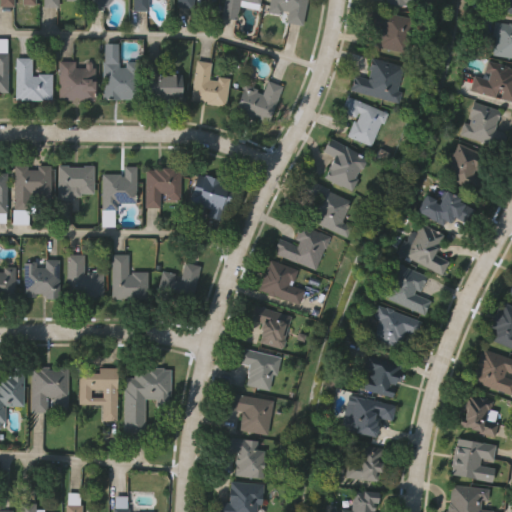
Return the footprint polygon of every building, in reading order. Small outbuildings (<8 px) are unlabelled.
[(0,0),(0,7),(15,8),(14,0),(20,0),(21,7),(35,7),(35,0),(0,0)] [(60,3),(80,3),(79,0),(42,0),(43,9),(60,9),(60,3)] [(89,8),(89,0),(102,0),(102,8),(89,8)] [(147,0),(147,9),(133,9),(133,0),(147,0)] [(194,9),(195,1),(216,2),(216,0),(178,0),(178,9),(194,9)] [(221,14),(223,0),(259,0),(259,2),(246,0),(239,0),(237,17),(221,14)] [(306,0),(302,23),(287,19),(289,9),(281,8),(280,12),(267,9),(269,0),(306,0)] [(386,0),(386,6),(410,8),(410,0),(386,0)] [(511,0),(511,11),(507,11),(507,9),(500,8),(500,0),(511,0)] [(380,29),(381,29),(382,24),(380,24),(379,28),(365,25),(368,9),(411,18),(404,52),(376,47),(380,29)] [(492,19),(511,21),(511,55),(492,53),(495,33),(490,33),(492,19)] [(0,50),(8,50),(7,91),(0,91),(0,50)] [(15,97),(16,56),(31,56),(31,75),(37,75),(37,71),(51,72),(51,98),(42,98),(42,101),(20,100),(20,97),(15,97)] [(397,102),(349,89),(353,74),(367,77),(369,69),(367,68),(370,56),(403,65),(396,90),(400,91),(397,102)] [(190,100),(196,58),(211,61),(208,77),(217,79),(217,74),(228,76),(224,104),(206,101),(206,98),(200,97),(199,101),(190,100)] [(58,99),(59,59),(75,59),(75,65),(94,65),(94,101),(79,101),(79,96),(73,96),(73,100),(58,99)] [(138,96),(102,96),(102,83),(106,83),(106,77),(102,77),(102,59),(118,60),(118,66),(125,66),(125,60),(139,60),(138,96)] [(484,60),(511,67),(511,99),(498,96),(500,88),(495,87),(493,96),(468,89),(472,74),(487,79),(489,70),(482,68),(484,60)] [(147,96),(147,70),(180,71),(180,97),(172,97),(172,100),(155,100),(155,96),(147,96)] [(267,122),(253,116),(252,118),(241,114),(242,112),(234,108),(244,81),(256,86),(255,89),(261,92),(266,78),(281,84),(267,122)] [(346,96),(388,113),(384,124),(380,122),(370,146),(346,135),(353,119),(356,121),(359,113),(357,112),(355,116),(341,110),(346,96)] [(472,100),(499,109),(493,127),(505,131),(500,147),(458,132),(462,120),(468,122),(471,113),(468,112),(472,100)] [(364,159),(366,164),(363,170),(360,169),(355,177),(358,179),(351,192),(324,177),(334,158),(323,152),(329,140),(364,159)] [(456,143),(486,156),(479,171),(475,168),(472,174),(488,181),(482,194),(446,178),(449,170),(445,169),(456,143)] [(13,210),(14,164),(26,164),(26,169),(37,169),(37,164),(50,164),(49,201),(35,200),(35,193),(29,193),(29,210),(13,210)] [(57,199),(58,165),(67,165),(67,166),(83,166),(83,164),(93,164),(92,193),(80,193),(80,197),(71,197),(71,200),(57,199)] [(144,207),(145,170),(153,170),(153,168),(161,168),(161,165),(173,165),(173,170),(179,170),(178,199),(166,199),(166,191),(158,191),(158,207),(144,207)] [(101,209),(102,173),(118,173),(118,176),(123,176),(123,166),(135,166),(135,202),(115,202),(115,210),(101,209)] [(185,213),(198,173),(233,184),(226,205),(223,204),(218,219),(207,216),(209,209),(202,207),(199,217),(185,213)] [(350,201),(341,223),(349,227),(345,236),(309,220),(319,198),(315,196),(314,198),(302,193),(308,179),(329,188),(327,191),(350,201)] [(458,202),(474,211),(466,225),(454,217),(450,224),(446,222),(443,226),(416,210),(424,195),(435,200),(433,202),(437,204),(446,189),(461,198),(458,202)] [(272,253),(274,249),(272,249),(277,238),(295,246),(297,241),(293,239),(299,224),(328,237),(324,249),(322,248),(313,270),(272,253)] [(402,255),(419,224),(442,236),(433,254),(447,261),(440,275),(402,255)] [(66,296),(67,253),(83,254),(82,274),(85,274),(85,270),(101,271),(101,297),(94,297),(94,300),(74,300),(74,296),(66,296)] [(111,300),(111,254),(127,254),(127,274),(130,274),(130,270),(146,270),(146,300),(136,300),(136,298),(120,297),(120,300),(111,300)] [(257,289),(268,258),(296,269),(292,282),(289,281),(288,284),(303,290),(298,305),(257,289)] [(58,260),(58,298),(44,298),(44,295),(41,295),(41,292),(33,292),(33,298),(26,298),(26,291),(24,291),(24,262),(36,262),(36,268),(44,268),(45,260),(58,260)] [(199,266),(188,306),(153,296),(161,270),(173,273),(172,279),(178,281),(184,262),(199,266)] [(413,289),(412,293),(428,300),(422,315),(385,298),(389,290),(385,288),(396,262),(425,275),(418,291),(413,289)] [(14,266),(13,297),(5,297),(5,300),(0,300),(0,272),(2,272),(2,266),(14,266)] [(511,349),(490,340),(492,336),(490,335),(492,329),(489,328),(492,321),(490,320),(496,307),(500,308),(502,303),(511,307),(511,349)] [(252,304),(289,317),(282,338),(284,339),(280,349),(258,341),(261,333),(257,332),(260,323),(248,319),(252,304)] [(375,306),(383,309),(384,307),(391,310),(391,311),(419,321),(414,336),(402,332),(399,341),(398,341),(395,347),(370,338),(377,320),(374,319),(372,315),(375,306)] [(239,348),(278,357),(275,374),(271,373),(267,390),(245,385),(247,375),(245,375),(247,365),(236,362),(239,348)] [(511,388),(510,395),(471,382),(477,365),(474,364),(478,352),(481,353),(482,350),(511,360),(511,373),(504,371),(502,377),(511,381),(511,388)] [(364,355),(399,364),(397,370),(402,371),(399,382),(396,381),(394,385),(389,384),(388,387),(393,388),(391,398),(355,389),(359,375),(368,377),(369,370),(361,368),(364,355)] [(24,367),(23,406),(5,406),(5,423),(0,423),(0,379),(2,379),(2,375),(9,375),(9,367),(24,367)] [(31,414),(31,372),(35,372),(35,368),(47,368),(47,371),(55,371),(55,368),(68,368),(68,410),(52,410),(52,399),(46,399),(46,415),(31,414)] [(122,432),(123,378),(132,379),(133,370),(145,370),(145,368),(162,368),(162,370),(170,370),(169,396),(166,396),(165,408),(154,407),(154,400),(143,400),(142,433),(122,432)] [(117,369),(117,421),(102,421),(102,406),(77,406),(78,369),(93,369),(92,375),(99,375),(99,369),(117,369)] [(270,401),(264,436),(237,431),(240,412),(225,409),(228,393),(270,401)] [(338,429),(346,395),(393,406),(390,421),(375,417),(376,413),(373,412),(371,421),(377,423),(373,438),(338,429)] [(491,402),(490,406),(489,406),(488,411),(486,411),(484,421),(496,424),(492,438),(468,432),(469,429),(457,426),(459,416),(462,417),(464,409),(463,408),(466,400),(467,400),(468,396),(477,398),(477,397),(485,399),(485,400),(491,402)] [(234,452),(220,450),(221,436),(255,440),(254,449),(262,450),(261,461),(263,461),(262,469),(260,469),(259,478),(232,475),(234,452)] [(451,476),(452,470),(449,470),(453,447),(455,447),(457,439),(494,446),(491,462),(479,460),(478,466),(493,469),(490,483),(451,476)] [(376,481),(343,476),(345,460),(354,461),(357,443),(381,446),(379,455),(384,456),(382,470),(378,470),(376,481)] [(229,481),(262,484),(260,505),(255,505),(254,511),(213,511),(214,502),(227,503),(229,481)] [(491,511),(444,511),(445,510),(448,510),(451,486),(488,489),(486,502),(480,501),(480,510),(492,511),(491,511)] [(339,511),(340,510),(350,511),(352,490),(379,493),(378,504),(373,503),(372,511),(339,511)] [(126,496),(126,507),(128,507),(128,511),(111,511),(111,508),(114,508),(114,496),(126,496)] [(21,511),(22,503),(38,503),(38,509),(46,509),(46,511),(21,511)]
